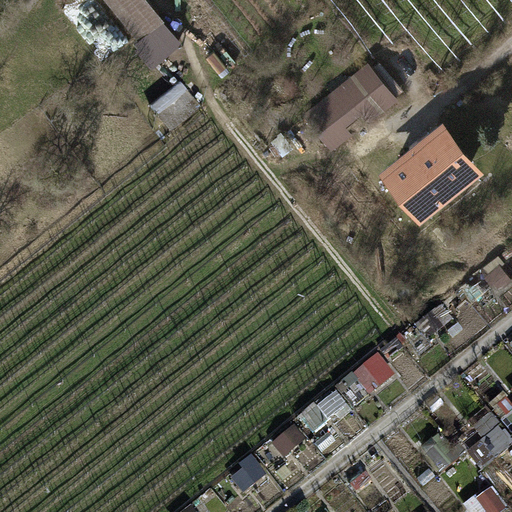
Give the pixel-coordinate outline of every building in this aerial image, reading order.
[(161,21),(143,0),(106,0),(139,39),(161,21)] [(395,97),(368,63),(305,113),(332,146),(350,131),(344,124),(360,112),(366,119),(395,97)] [(478,164),(440,117),(393,155),(432,202),(478,164)] [(373,394),(398,375),(382,353),(357,372),(373,394)] [(490,468),(508,443),(491,430),(472,455),(490,468)]
